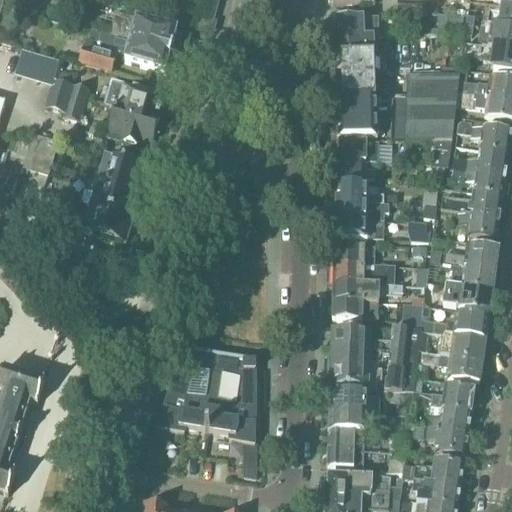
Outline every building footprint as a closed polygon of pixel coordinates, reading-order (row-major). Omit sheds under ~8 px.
[(129,0),(122,0),(119,11),(132,14),(135,1),(129,0)] [(327,0),(328,4),(332,4),(332,11),(347,10),(375,8),(374,3),(377,3),(376,0),(327,0)] [(402,1),(398,2),(398,17),(426,18),(427,8),(427,1),(402,1)] [(191,32),(195,18),(162,8),(159,22),(191,32)] [(486,32),(511,35),(511,15),(501,14),(501,18),(488,16),(486,32)] [(111,38),(110,39),(171,56),(173,48),(180,50),(183,38),(177,36),(177,34),(178,33),(116,17),(113,30),(111,38)] [(437,32),(437,37),(463,36),(464,20),(438,18),(437,32)] [(465,29),(472,30),(472,29),(474,21),(468,20),(466,19),(465,29)] [(378,21),(333,23),(334,42),(363,41),(379,40),(378,21)] [(472,30),(465,29),(463,38),(471,40),(472,30)] [(511,35),(486,32),(480,31),(477,51),(483,52),(511,55),(511,35)] [(92,33),(90,43),(99,45),(96,55),(102,56),(105,47),(108,52),(122,56),(127,57),(125,65),(165,76),(166,74),(172,76),(176,64),(169,62),(170,60),(171,56),(110,39),(111,38),(92,33)] [(334,42),(335,60),(379,58),(378,40),(334,42)] [(490,75),(511,77),(511,55),(483,52),(477,51),(464,49),(462,62),(492,66),(490,75)] [(81,50),(76,67),(110,77),(115,60),(102,56),(96,55),(81,50)] [(341,77),(342,83),(375,82),(375,76),(380,74),(380,58),(379,58),(335,60),(335,78),(341,77)] [(405,145),(433,146),(452,145),(456,111),(458,98),(459,87),(460,81),(407,80),(407,90),(406,104),(405,124),(405,145)] [(375,87),(375,82),(342,83),(342,88),(336,88),(336,106),(376,105),(381,105),(381,88),(375,87)] [(63,122),(79,127),(87,103),(72,99),(75,89),(67,87),(55,83),(54,88),(46,111),(65,117),(63,122)] [(459,98),(511,105),(511,85),(491,83),(489,91),(465,88),(460,87),(459,98)] [(106,107),(117,110),(157,122),(164,100),(113,85),(106,107)] [(72,99),(87,103),(90,95),(75,89),(72,99)] [(511,126),(511,105),(459,98),(458,98),(456,111),(485,115),(484,123),(511,126)] [(406,104),(401,104),(393,105),(392,124),(405,124),(406,104)] [(376,105),(336,106),(337,125),(377,124),(376,105)] [(160,123),(157,122),(117,110),(107,142),(150,155),(160,123)] [(377,124),(337,125),(337,143),(366,142),(377,142),(377,124)] [(391,124),(391,145),(392,145),(405,145),(405,124),(392,124),(391,124)] [(477,155),(509,159),(511,138),(470,132),(470,129),(460,127),(456,130),(455,140),(469,142),(469,144),(479,145),(477,155)] [(34,138),(24,171),(37,175),(47,142),(34,138)] [(58,146),(47,142),(37,175),(49,178),(58,146)] [(449,170),(452,145),(433,146),(431,160),(416,160),(416,169),(449,170)] [(376,148),(337,146),(337,166),(363,167),(375,167),(376,148)] [(452,172),(506,180),(509,159),(477,155),(475,164),(452,161),(450,172),(452,172)] [(90,183),(131,196),(134,187),(138,186),(143,171),(130,167),(107,159),(102,176),(96,174),(92,176),(90,183)] [(363,167),(337,166),(336,169),(336,184),(375,185),(375,174),(363,174),(363,167)] [(442,188),(444,170),(432,170),(431,187),(442,188)] [(471,197),(503,201),(506,180),(452,172),(450,185),(472,188),(471,197)] [(96,196),(92,209),(133,221),(134,220),(129,218),(133,205),(130,201),(131,196),(90,183),(88,189),(91,194),(96,196)] [(336,191),(335,207),(335,208),(383,209),(383,199),(367,198),(367,192),(336,191)] [(421,210),(424,211),(434,212),(436,192),(423,191),(421,210)] [(439,215),(455,218),(499,223),(503,201),(471,197),(469,207),(441,203),(439,215)] [(392,209),(383,209),(335,208),(335,225),(366,226),(367,218),(387,218),(387,215),(392,215),(392,209)] [(129,238),(133,221),(92,209),(87,224),(63,217),(59,231),(99,244),(100,239),(124,247),(127,237),(129,238)] [(433,224),(434,212),(424,211),(423,223),(433,224)] [(499,223),(455,218),(455,221),(457,222),(455,229),(466,231),(465,240),(496,245),(499,223)] [(366,226),(335,225),(334,243),(382,244),(383,227),(366,226)] [(406,236),(410,246),(429,246),(429,236),(425,236),(425,227),(407,227),(406,236)] [(375,253),(334,251),(334,270),(374,270),(374,262),(375,253)] [(425,252),(412,251),(411,260),(425,259),(425,252)] [(441,269),(449,270),(496,277),(499,256),(466,251),(465,261),(452,259),(443,258),(441,269)] [(440,255),(431,254),(429,268),(438,269),(440,255)] [(374,270),(334,270),(333,288),(393,289),(393,271),(374,270)] [(461,292),(493,297),(496,277),(449,270),(448,277),(450,277),(448,290),(461,292)] [(415,281),(415,289),(425,289),(428,274),(419,273),(419,281),(415,281)] [(393,289),(333,288),(333,306),(378,307),(378,298),(382,298),(382,300),(400,301),(400,289),(393,289)] [(457,313),(490,317),(493,297),(461,292),(448,290),(447,298),(445,298),(445,302),(458,303),(457,313)] [(378,307),(333,306),(332,324),(376,325),(377,309),(378,309),(378,307)] [(420,311),(410,310),(402,309),(399,333),(418,335),(420,311)] [(453,341),(486,346),(489,325),(456,320),(455,330),(421,326),(420,337),(440,339),(453,341)] [(389,332),(387,356),(415,359),(418,335),(399,333),(389,332)] [(369,336),(333,335),(333,354),(381,356),(381,346),(369,345),(369,336)] [(440,339),(438,358),(483,366),(486,346),(453,341),(440,339)] [(255,373),(255,365),(244,365),(245,363),(193,355),(192,357),(182,354),(180,362),(179,361),(163,415),(164,416),(159,434),(184,438),(185,433),(206,437),(206,436),(209,436),(209,437),(229,440),(229,445),(256,449),(256,373),(255,373)] [(381,356),(333,354),(332,374),(377,375),(377,366),(380,366),(380,362),(381,356)] [(411,398),(411,397),(415,359),(387,356),(385,375),(384,382),(383,396),(390,397),(400,398),(411,398)] [(447,383),(476,387),(480,388),(483,366),(438,358),(436,371),(449,372),(447,383)] [(0,496),(7,499),(8,499),(15,477),(8,474),(16,447),(17,447),(22,433),(21,433),(30,405),(38,408),(45,385),(4,372),(0,385),(0,395),(5,397),(0,411),(0,496)] [(385,375),(377,375),(332,374),(331,392),(377,394),(378,386),(380,386),(380,382),(384,382),(385,375)] [(422,384),(415,384),(413,396),(421,397),(422,384)] [(439,413),(471,418),(474,396),(442,391),(441,401),(411,397),(411,398),(410,410),(422,411),(422,412),(429,413),(439,414),(439,413)] [(390,397),(389,406),(400,407),(400,398),(390,397)] [(369,419),(370,400),(330,398),(329,417),(369,419)] [(423,432),(468,439),(471,418),(439,413),(439,414),(438,423),(428,422),(427,429),(424,428),(423,432)] [(329,417),(328,435),(365,437),(368,437),(369,419),(329,417)] [(408,420),(397,420),(397,437),(407,437),(408,420)] [(465,461),(467,449),(468,439),(423,432),(414,431),(413,444),(436,447),(435,456),(465,461)] [(328,435),(328,453),(364,455),(365,437),(328,435)] [(393,450),(390,450),(390,457),(405,458),(406,458),(407,439),(394,438),(393,450)] [(363,473),(364,455),(328,453),(327,472),(363,473)] [(154,455),(150,465),(161,467),(163,457),(154,455)] [(405,470),(405,458),(390,457),(388,476),(404,477),(405,470)] [(403,484),(414,486),(460,492),(464,470),(432,465),(430,475),(416,473),(417,471),(405,470),(404,477),(403,484)] [(254,470),(246,470),(245,480),(254,481),(254,470)] [(395,493),(391,492),(391,482),(327,480),(326,506),(349,507),(349,500),(370,501),(370,496),(402,497),(402,493),(395,493)] [(396,483),(395,493),(402,493),(403,484),(396,483)] [(428,498),(427,507),(458,511),(460,492),(414,486),(413,496),(428,498)] [(349,507),(326,506),(325,511),(411,511),(412,506),(401,505),(402,497),(370,496),(370,501),(349,500),(349,507)]
